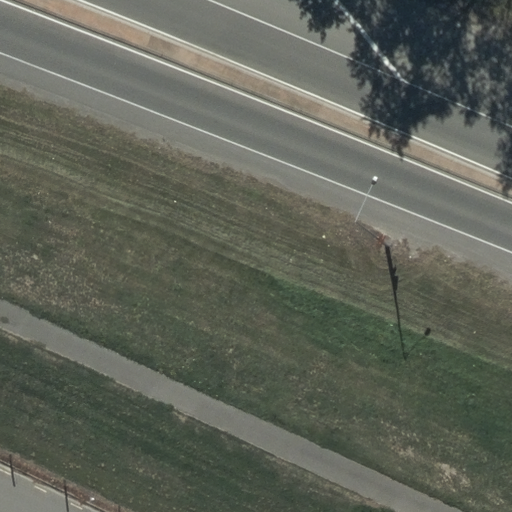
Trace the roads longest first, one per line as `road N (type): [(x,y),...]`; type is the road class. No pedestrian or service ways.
road 1 (primary): [(511,216),(0,24)]
road 2 (primary): [(139,0),(511,154)]
